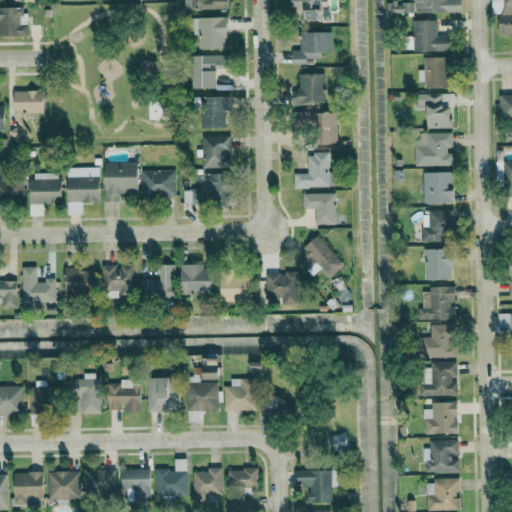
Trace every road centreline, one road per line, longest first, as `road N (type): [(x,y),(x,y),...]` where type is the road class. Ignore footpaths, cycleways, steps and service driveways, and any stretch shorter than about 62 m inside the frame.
road 1 (residential): [(489,511),(478,0)]
road 2 (residential): [(278,478),(276,440),(0,445)]
road 3 (residential): [(260,227),(250,234),(0,236)]
road 4 (residential): [(259,0),(260,227)]
